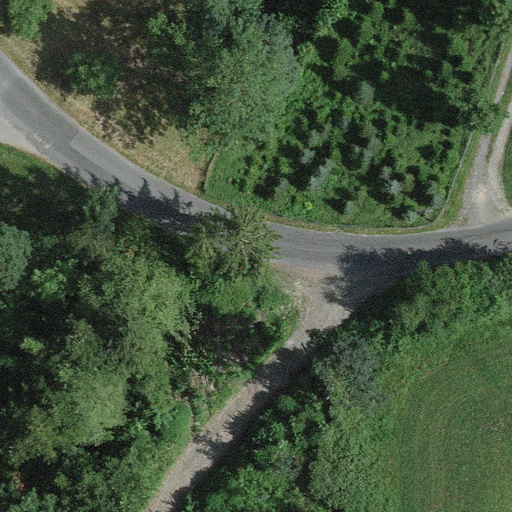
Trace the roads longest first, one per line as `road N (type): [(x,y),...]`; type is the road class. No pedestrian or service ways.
road 1 (residential): [(0,83),(86,172),(187,232),(288,256),(374,257),(511,235)]
road 2 (track): [(374,257),(163,511)]
